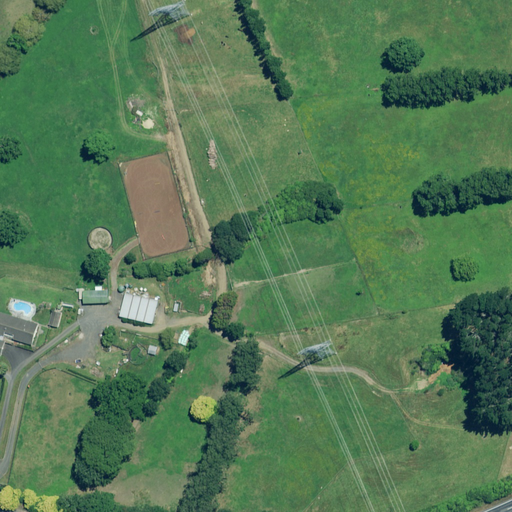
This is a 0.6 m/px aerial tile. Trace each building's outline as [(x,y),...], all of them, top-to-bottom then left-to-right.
[(80,299),(84,299),(84,303),(93,303),(110,304),(110,289),(80,289),(80,299)] [(158,301),(126,293),(121,316),(153,324),(158,301)] [(182,302),(175,301),(174,311),(180,312),(182,302)] [(62,314),(54,311),(50,325),(59,328),(62,314)] [(0,334),(1,335),(0,339),(0,355),(2,356),(7,343),(13,345),(14,339),(33,345),(39,325),(0,312),(0,334)] [(340,345),(338,339),(318,347),(323,359),(337,354),(334,347),(340,345)] [(158,348),(150,346),(148,353),(156,355),(158,348)]
